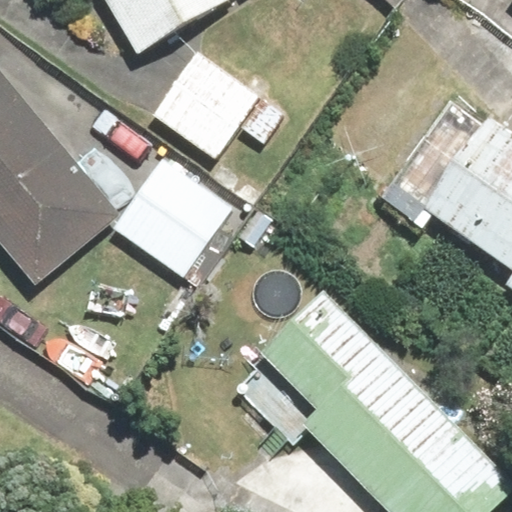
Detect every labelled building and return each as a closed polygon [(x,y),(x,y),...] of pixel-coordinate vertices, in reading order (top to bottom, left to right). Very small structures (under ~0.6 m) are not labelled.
[(111,0),(144,56),(241,0),(111,0)] [(267,92),(201,50),(156,121),(222,162),(267,92)] [(125,214),(0,63),(0,225),(45,280),(125,214)] [(511,127),(497,117),(433,205),(511,262),(511,277),(510,281),(511,282),(511,127)] [(241,204),(165,155),(117,231),(192,279),(241,204)] [(493,511),(511,494),(511,477),(328,291),(266,352),(322,409),(309,422),(397,511),(493,511)] [(0,495),(8,485),(0,478),(0,495)]
